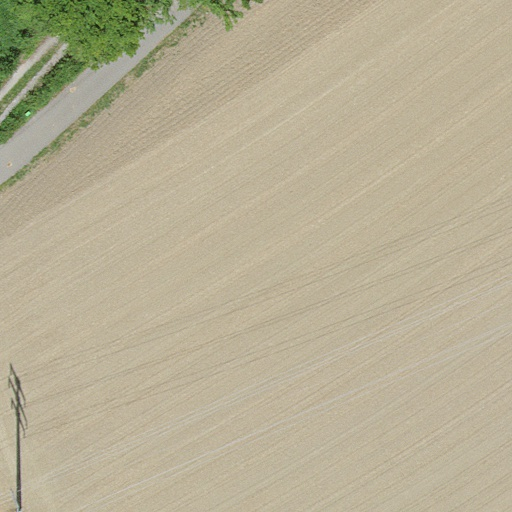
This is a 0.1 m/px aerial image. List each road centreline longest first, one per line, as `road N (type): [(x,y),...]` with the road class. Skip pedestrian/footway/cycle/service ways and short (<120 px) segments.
road 1 (track): [(207,0),(139,68),(0,175)]
road 2 (track): [(0,101),(98,0)]
